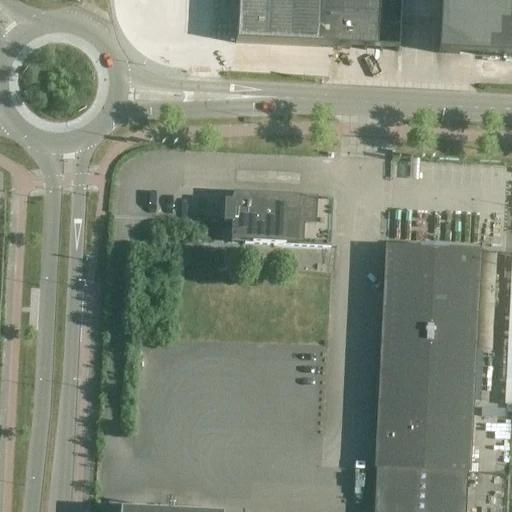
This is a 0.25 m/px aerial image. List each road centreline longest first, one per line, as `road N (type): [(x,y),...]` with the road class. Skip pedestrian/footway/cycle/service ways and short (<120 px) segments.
road 1 (unclassified): [(511,110),(117,93)]
road 2 (tertiary): [(59,511),(75,142)]
road 3 (tertiary): [(47,144),(30,511)]
road 4 (tertiary): [(117,93),(117,73),(96,38),(58,24),(20,37)]
